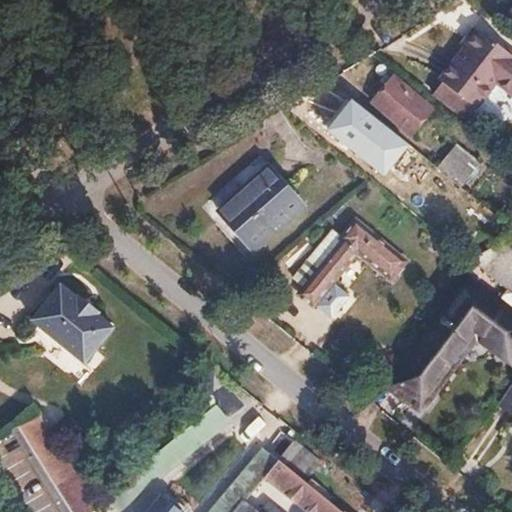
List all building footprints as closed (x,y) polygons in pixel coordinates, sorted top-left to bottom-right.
[(511,57),(478,32),(454,64),(489,92),(496,84),(511,95),(511,57)] [(454,64),(442,80),(478,107),(489,92),(454,64)] [(393,79),(374,103),(409,131),(428,108),(393,79)] [(350,103),(328,130),(361,157),(383,130),(350,103)] [(398,137),(390,147),(405,159),(413,149),(398,137)] [(448,155),(437,168),(459,186),(470,173),(448,155)] [(266,166),(216,212),(250,250),(300,204),(266,166)] [(340,240),(297,295),(312,307),(355,252),(388,278),(403,261),(353,221),(339,239),(340,240)] [(511,252),(500,242),(470,259),(506,287),(511,292),(511,252)] [(58,287),(32,321),(84,363),(110,329),(94,316),(97,313),(74,295),(72,298),(58,287)] [(511,292),(506,287),(497,300),(511,311),(511,292)] [(511,317),(474,288),(401,386),(417,399),(470,328),(477,328),(507,353),(511,347),(511,317)] [(511,388),(501,405),(511,412),(511,388)] [(120,483),(103,493),(90,501),(93,506),(115,511),(127,511),(135,507),(130,499),(226,421),(214,406),(183,431),(120,483)] [(37,415),(12,431),(62,511),(71,511),(90,501),(37,415)] [(291,441),(276,461),(292,473),(307,454),(291,441)] [(261,449),(233,483),(248,495),(262,478),(276,461),(261,449)] [(307,454),(292,473),(312,490),(328,470),(307,454)] [(276,461),(262,478),(278,490),(292,473),(276,461)] [(292,473),(278,490),(305,511),(339,511),(312,490),(292,473)] [(96,511),(90,501),(71,511),(184,511),(199,494),(182,480),(154,511),(150,511),(147,509),(145,511),(96,511)] [(233,511),(244,499),(248,495),(233,483),(230,487),(208,511),(233,511)]
